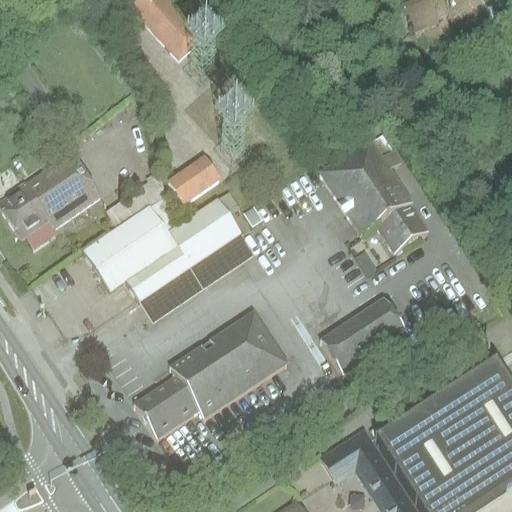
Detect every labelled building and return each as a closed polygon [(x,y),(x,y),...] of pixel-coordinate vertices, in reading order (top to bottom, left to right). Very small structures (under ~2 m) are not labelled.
[(178,64),(200,44),(166,8),(168,7),(163,1),(161,2),(159,0),(136,0),(127,9),(178,64)] [(429,0),(407,6),(414,35),(434,29),(438,28),(437,23),(457,11),(467,5),(477,19),(483,15),(496,33),(511,21),(511,15),(502,2),(493,8),(488,0),(429,0)] [(394,259),(427,237),(409,211),(411,209),(369,146),(320,179),(361,242),(376,232),(394,259)] [(53,233),(100,201),(71,158),(9,200),(10,201),(0,207),(0,213),(21,245),(48,226),(53,233)] [(183,209),(218,184),(202,162),(167,187),(183,209)] [(138,308),(190,273),(240,239),(217,204),(180,228),(163,203),(150,212),(82,257),(109,297),(124,287),(138,308)] [(243,218),(252,231),(261,225),(253,212),(243,218)] [(364,256),(356,262),(367,280),(376,274),(364,256)] [(342,382),(406,339),(383,304),(319,347),(342,382)] [(202,424),(286,369),(253,318),(169,373),(176,383),(133,411),(156,445),(198,418),(202,424)] [(376,444),(420,511),(473,511),(511,487),(511,390),(496,366),(376,444)] [(355,478),(377,511),(413,511),(363,435),(320,464),(337,489),(355,478)]
